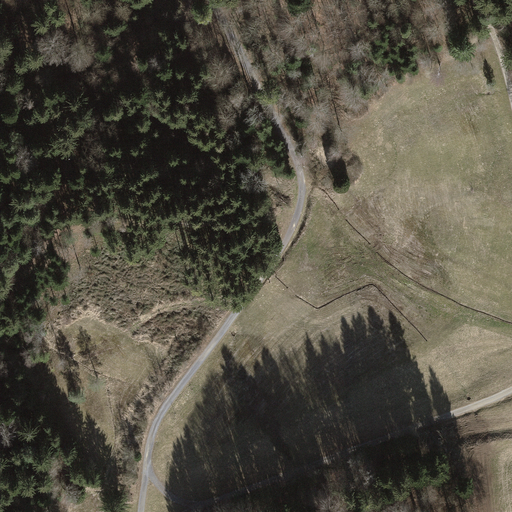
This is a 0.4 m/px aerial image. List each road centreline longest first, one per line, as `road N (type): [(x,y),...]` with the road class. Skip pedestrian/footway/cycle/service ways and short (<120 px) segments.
road 1 (track): [(210,0),(296,161),(301,201),(290,234),(163,410),(146,467)]
road 2 (track): [(294,223),(147,229),(75,214),(0,308)]
road 3 (track): [(511,392),(213,503)]
